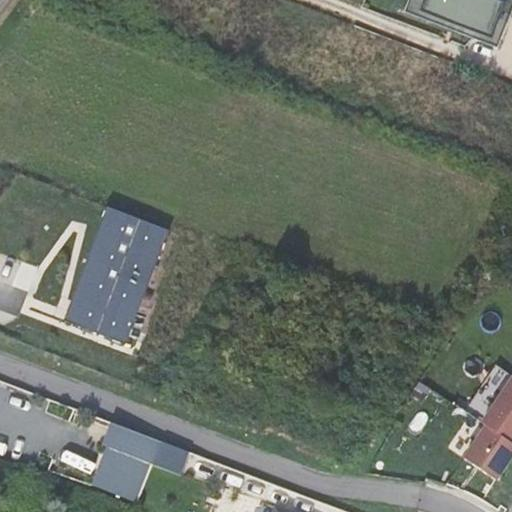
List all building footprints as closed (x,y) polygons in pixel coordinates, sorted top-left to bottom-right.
[(405,0),(401,10),(494,46),(511,0),(405,0)] [(168,229),(106,205),(64,314),(62,321),(124,345),(129,331),(168,229)] [(511,371),(480,418),(484,421),(508,438),(511,432),(511,371)] [(161,441),(108,420),(99,444),(105,447),(90,484),(136,502),(161,441)] [(511,440),(508,438),(484,421),(462,453),(493,475),(511,446),(511,440)]
